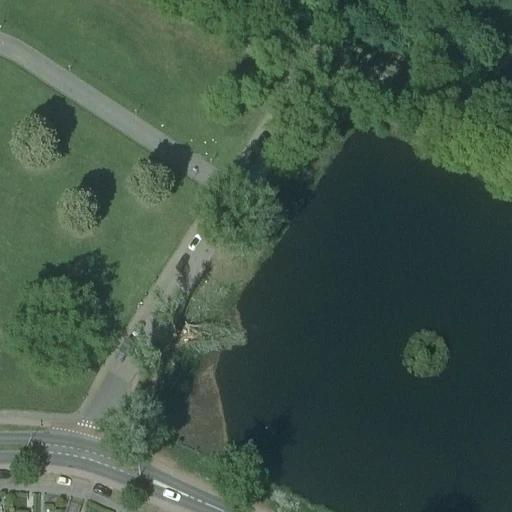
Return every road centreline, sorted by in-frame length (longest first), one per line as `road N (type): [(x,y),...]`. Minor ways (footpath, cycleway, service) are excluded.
road 1 (residential): [(86,456),(127,362),(323,58)]
road 2 (residential): [(511,150),(323,58)]
road 3 (tertiary): [(86,456),(222,511)]
road 4 (residential): [(323,58),(207,0)]
